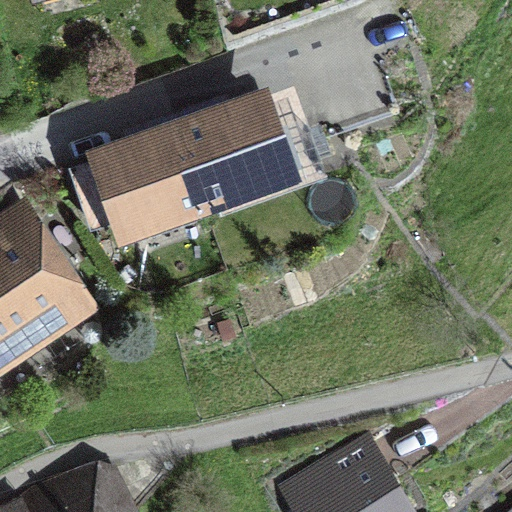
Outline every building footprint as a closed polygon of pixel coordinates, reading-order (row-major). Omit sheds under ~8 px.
[(367,30),(267,65),(276,92),(178,127),(204,200),(320,159),(308,127),(391,98),(367,30)] [(74,172),(92,223),(120,213),(126,228),(204,200),(178,127),(100,155),(102,161),(74,172)] [(22,213),(0,227),(0,355),(81,301),(22,213)] [(329,459),(284,486),(300,511),(405,511),(411,509),(380,457),(342,480),(329,459)] [(117,511),(96,469),(53,491),(47,480),(36,485),(42,497),(15,511),(117,511)]
